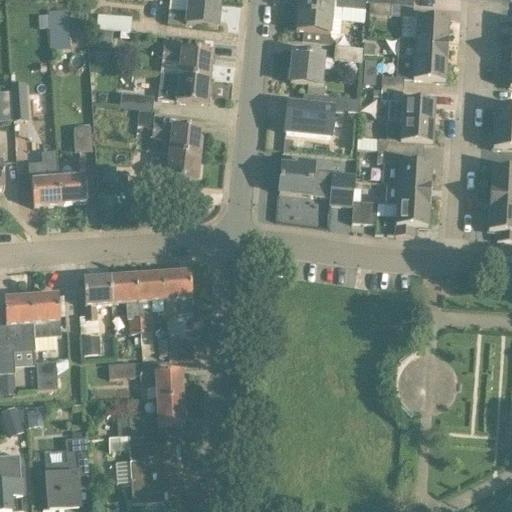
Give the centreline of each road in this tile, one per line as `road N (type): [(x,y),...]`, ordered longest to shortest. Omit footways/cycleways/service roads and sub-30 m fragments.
road 1 (residential): [(186,511),(234,245)]
road 2 (residential): [(234,245),(260,0)]
road 3 (residential): [(0,258),(234,245)]
road 4 (residential): [(461,265),(234,245)]
road 5 (residential): [(461,265),(471,55)]
